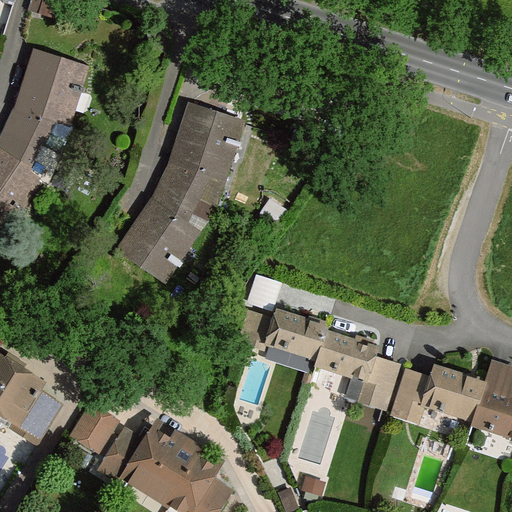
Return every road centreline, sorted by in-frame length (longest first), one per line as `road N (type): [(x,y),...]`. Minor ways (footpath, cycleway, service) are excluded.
road 1 (residential): [(511,341),(475,317),(462,276),(511,126)]
road 2 (secondary): [(234,0),(445,67)]
road 3 (unknown): [(491,334),(469,345),(438,345),(298,301)]
